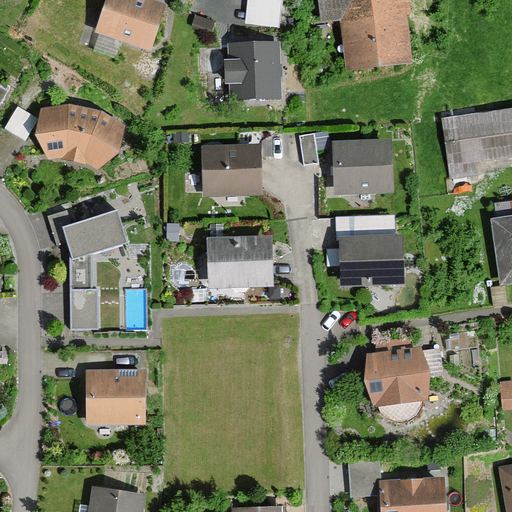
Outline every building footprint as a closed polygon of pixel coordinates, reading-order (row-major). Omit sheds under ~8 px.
[(163,4),(151,0),(101,0),(92,31),(148,50),(163,4)] [(247,0),(247,19),(281,21),(281,0),(247,0)] [(412,0),(318,0),(322,30),(344,27),(349,75),(420,67),(412,0)] [(285,44),(230,46),(232,104),(288,101),(285,44)] [(84,101),(35,109),(43,161),(74,159),(95,170),(124,124),(84,101)] [(446,169),(511,158),(511,103),(438,115),(446,169)] [(259,142),(197,145),(201,199),(263,195),(259,142)] [(333,196),(392,195),(391,142),(332,144),(333,196)] [(137,248),(128,213),(77,228),(71,215),(50,221),(59,250),(72,245),(75,261),(71,333),(104,331),(105,291),(97,292),(98,259),(137,248)] [(493,284),(511,282),(511,213),(485,217),(493,284)] [(208,234),(208,287),(272,287),(272,234),(208,234)] [(340,288),(404,287),(403,240),(339,241),(340,288)] [(361,357),(368,408),(434,400),(427,349),(361,357)] [(142,366),(82,367),(82,426),(142,425),(142,366)] [(511,511),(511,464),(496,467),(503,511),(511,511)] [(377,511),(444,511),(441,475),(377,479),(377,511)] [(142,511),(145,496),(96,488),(91,511),(142,511)]
